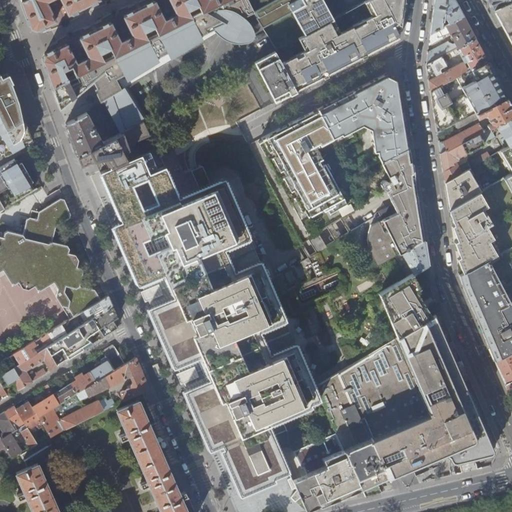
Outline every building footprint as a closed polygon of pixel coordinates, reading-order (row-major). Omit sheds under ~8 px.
[(23,0),(21,1),(28,20),(30,28),(36,30),(55,21),(55,19),(47,1),(48,0),(60,0),(67,13),(69,14),(98,0),(23,0)] [(168,0),(176,14),(164,20),(155,2),(154,1),(144,6),(124,15),(123,17),(132,35),(120,42),(111,23),(109,22),(97,28),(80,37),(80,39),(88,57),(76,63),(67,44),(66,44),(61,46),(59,47),(47,53),(45,55),(42,60),(43,63),(48,75),(52,87),(68,79),(63,70),(71,66),(75,75),(104,61),(100,53),(110,48),(114,55),(147,39),(144,31),(154,26),(158,33),(193,16),(189,9),(199,4),(202,11),(223,0),(168,0)] [(58,104),(61,110),(79,95),(94,82),(100,93),(105,103),(120,133),(141,122),(123,89),(121,90),(118,84),(127,80),(129,84),(202,39),(201,36),(215,28),(217,30),(220,34),(223,36),(227,38),(233,40),(236,40),(241,39),(245,38),(247,35),(247,30),(245,25),(241,19),(254,12),(247,0),(223,0),(202,11),(193,16),(158,33),(147,39),(114,55),(104,61),(75,75),(68,79),(52,87),(53,88),(54,87),(55,90),(54,91),(58,104)] [(317,0),(286,18),(297,39),(301,37),(321,26),(329,21),(369,0),(317,0)] [(352,26),(367,53),(379,47),(398,37),(396,33),(397,33),(394,25),(397,23),(402,21),(404,0),(369,0),(376,14),(352,26)] [(448,23),(462,15),(453,0),(434,0),(430,31),(430,33),(441,27),(442,20),(446,18),(448,23)] [(511,0),(488,0),(489,2),(493,9),(511,0)] [(511,0),(493,9),(502,25),(506,32),(511,29),(511,33),(507,35),(511,43),(511,0)] [(442,38),(441,36),(446,33),(448,36),(450,34),(455,43),(453,44),(449,43),(448,41),(428,51),(426,66),(475,38),(468,27),(466,22),(462,15),(448,23),(441,27),(430,33),(428,45),(442,38)] [(321,26),(342,66),(350,62),(362,56),(361,54),(365,52),(366,54),(367,53),(352,26),(336,35),(329,21),(321,26)] [(303,51),(317,78),(323,75),(322,74),(324,73),(327,72),(328,73),(342,66),(321,26),(301,37),(308,48),(303,51)] [(488,61),(480,48),(475,38),(426,66),(429,84),(430,90),(441,84),(456,77),(488,61)] [(269,91),(275,103),(283,98),(296,91),(295,90),(287,75),(281,63),(275,50),(254,61),(269,91)] [(287,75),(295,90),(305,84),(317,78),(303,51),(302,52),(303,54),(290,60),(289,58),(281,63),(287,75)] [(441,84),(430,90),(432,94),(433,97),(431,98),(435,126),(436,125),(438,128),(440,131),(437,133),(437,134),(457,123),(455,118),(461,115),(464,120),(507,97),(496,77),(488,61),(456,77),(464,93),(450,101),(441,84)] [(0,133),(23,119),(20,110),(16,97),(10,82),(7,73),(1,76),(0,76),(0,133)] [(318,111),(331,136),(335,143),(352,133),(348,127),(360,121),(369,125),(372,147),(375,147),(376,148),(376,150),(381,160),(384,159),(409,146),(405,122),(402,105),(399,85),(398,78),(386,73),(369,82),(341,97),(317,109),(318,111)] [(275,103),(269,91),(266,93),(272,104),(275,103)] [(511,106),(511,105),(507,97),(464,120),(459,122),(461,127),(485,114),(487,118),(493,115),(494,118),(490,120),(491,123),(487,125),(488,128),(511,114),(511,106)] [(264,136),(260,138),(268,152),(270,151),(274,157),(271,158),(279,172),(281,171),(285,177),(282,178),(290,192),(292,191),(296,197),(293,198),(301,213),(303,211),(307,217),(325,208),(329,214),(346,205),(324,164),(320,166),(317,160),(319,155),(314,145),(331,136),(318,111),(311,114),(302,119),(300,117),(293,121),(288,124),(289,126),(280,131),(279,129),(264,136)] [(99,136),(87,112),(65,123),(72,141),(73,143),(77,156),(102,142),(116,135),(113,129),(99,136)] [(483,131),(461,142),(466,152),(466,153),(483,143),(482,142),(494,135),(491,131),(494,129),(505,147),(511,142),(511,114),(488,128),(483,131)] [(23,119),(0,133),(0,147),(4,147),(6,156),(14,151),(25,145),(31,141),(28,130),(23,119)] [(141,122),(120,133),(116,135),(102,142),(77,156),(79,160),(84,174),(85,178),(100,172),(124,161),(120,152),(126,149),(125,145),(119,148),(117,144),(121,141),(123,145),(148,132),(143,121),(141,122)] [(438,145),(440,154),(461,142),(483,131),(479,123),(438,145)] [(139,145),(143,153),(155,147),(151,137),(139,145)] [(467,163),(466,161),(456,167),(454,165),(457,164),(456,161),(458,160),(458,157),(466,153),(466,152),(461,142),(440,154),(442,169),(444,182),(467,169),(470,167),(467,163)] [(511,142),(505,147),(500,150),(511,172),(511,142)] [(404,208),(376,221),(380,228),(418,207),(417,197),(414,179),(411,162),(409,146),(384,159),(383,165),(389,177),(383,180),(382,181),(381,182),(381,183),(381,185),(383,187),(384,187),(385,187),(388,187),(388,188),(394,185),(404,208)] [(314,386),(221,177),(178,196),(155,147),(143,153),(124,161),(100,172),(121,220),(111,224),(113,228),(127,260),(138,287),(141,293),(144,300),(146,301),(148,300),(151,306),(147,308),(159,335),(168,355),(173,368),(177,366),(179,372),(178,373),(177,376),(180,383),(182,383),(184,383),(187,389),(183,391),(192,412),(203,437),(209,450),(222,444),(224,448),(220,450),(227,465),(239,493),(240,495),(250,491),(267,484),(275,480),(274,478),(288,471),(268,424),(282,418),(289,436),(302,430),(294,413),(311,406),(310,404),(320,399),(314,386)] [(470,167),(489,156),(487,152),(467,163),(470,167)] [(0,201),(5,208),(6,208),(4,204),(14,197),(17,201),(33,192),(32,190),(33,189),(30,183),(32,182),(21,163),(18,164),(16,159),(14,160),(13,159),(2,166),(0,166),(0,172),(0,173),(0,172),(0,201)] [(467,169),(444,182),(446,194),(447,196),(449,210),(451,208),(479,192),(467,169)] [(456,240),(462,251),(464,254),(459,257),(465,266),(467,270),(487,259),(511,245),(511,172),(479,192),(451,208),(455,217),(458,221),(454,224),(459,233),(461,237),(456,240)] [(60,201),(37,215),(35,222),(28,221),(24,222),(21,237),(6,233),(3,235),(2,240),(0,239),(0,273),(6,284),(10,285),(14,283),(17,288),(24,290),(30,287),(33,292),(36,293),(50,285),(58,286),(56,295),(63,305),(70,307),(75,316),(84,311),(99,301),(93,291),(79,288),(82,278),(83,272),(81,269),(77,267),(78,260),(76,256),(75,254),(70,253),(71,249),(69,245),(51,241),(54,226),(69,217),(70,214),(63,202),(60,201)] [(389,244),(421,225),(419,215),(418,207),(380,228),(389,244)] [(378,265),(396,255),(389,244),(380,228),(376,221),(370,224),(369,225),(368,229),(367,234),(367,238),(368,242),(370,248),(378,265)] [(396,255),(423,239),(422,232),(421,225),(389,244),(396,255)] [(423,239),(396,255),(398,260),(403,257),(409,268),(404,270),(408,276),(409,275),(427,265),(425,250),(423,239)] [(511,245),(487,259),(467,270),(459,275),(462,286),(470,304),(476,319),(482,331),(492,355),(494,360),(511,350),(511,245)] [(282,272),(291,290),(317,277),(308,259),(282,272)] [(413,281),(409,275),(408,276),(380,291),(389,306),(387,307),(394,319),(392,320),(401,335),(432,316),(427,308),(420,297),(416,290),(418,289),(413,281)] [(94,317),(113,306),(110,300),(108,295),(99,301),(84,311),(88,318),(85,319),(87,322),(94,317)] [(115,312),(113,306),(94,317),(100,328),(105,337),(107,335),(108,332),(117,327),(112,321),(118,317),(115,312)] [(401,335),(314,386),(320,399),(342,445),(368,433),(388,477),(392,476),(396,474),(415,465),(438,456),(447,452),(450,459),(452,461),(456,462),(473,458),(490,453),(492,449),(489,443),(483,428),(476,413),(472,403),(464,384),(449,350),(440,330),(434,315),(432,316),(401,335)] [(100,328),(94,317),(87,322),(78,327),(82,334),(86,337),(94,333),(100,328)] [(54,342),(67,334),(64,330),(71,324),(69,320),(13,354),(19,364),(36,353),(33,348),(38,344),(39,345),(51,338),(54,342)] [(78,327),(67,334),(54,342),(46,347),(51,355),(63,348),(69,359),(72,357),(85,349),(93,344),(86,337),(82,334),(78,327)] [(107,348),(103,351),(105,355),(113,370),(124,364),(113,344),(107,348)] [(46,347),(36,353),(19,364),(14,367),(25,386),(36,379),(47,372),(45,369),(37,374),(36,372),(30,376),(26,370),(32,366),(32,367),(40,362),(39,362),(44,359),(50,370),(57,366),(51,355),(46,347)] [(511,380),(511,350),(494,360),(499,371),(505,384),(511,380)] [(97,364),(94,365),(96,368),(90,372),(96,381),(113,370),(105,355),(100,359),(99,362),(97,364)] [(135,357),(124,364),(113,370),(96,381),(76,393),(59,404),(38,416),(43,425),(51,436),(115,405),(112,399),(107,401),(106,398),(85,408),(80,399),(87,395),(129,377),(133,382),(131,385),(132,387),(121,393),(123,397),(121,398),(123,401),(149,388),(141,371),(135,357)] [(0,362),(0,368),(1,369),(8,365),(5,360),(0,362)] [(96,381),(90,372),(84,362),(81,364),(88,374),(84,376),(82,373),(78,375),(75,377),(77,380),(70,384),(76,393),(96,381)] [(14,367),(0,375),(0,383),(2,387),(8,396),(11,395),(5,386),(9,383),(17,379),(16,388),(18,390),(25,386),(14,367)] [(63,380),(66,386),(53,394),(59,404),(76,393),(70,384),(64,374),(58,378),(60,381),(63,380)] [(49,396),(32,407),(38,416),(59,404),(53,394),(48,385),(44,387),(49,396)] [(22,405),(15,409),(27,428),(33,424),(36,429),(43,425),(38,416),(32,407),(29,401),(22,405)] [(117,410),(127,433),(120,436),(122,440),(129,438),(148,480),(141,483),(143,487),(150,485),(161,511),(187,511),(186,509),(181,498),(186,496),(184,491),(182,492),(179,493),(168,469),(156,439),(142,409),(139,401),(117,410)] [(10,408),(5,411),(12,423),(16,420),(18,423),(19,423),(20,423),(24,428),(22,429),(22,433),(29,443),(24,445),(26,449),(37,443),(27,428),(15,409),(13,406),(10,408)] [(16,429),(12,423),(5,411),(0,414),(0,427),(4,433),(0,435),(0,436),(1,439),(15,430),(16,429)] [(15,430),(1,439),(12,456),(22,451),(14,437),(20,433),(19,431),(17,433),(15,430)] [(342,445),(343,448),(344,449),(362,488),(363,491),(364,493),(364,494),(365,496),(380,493),(375,482),(387,477),(388,477),(368,433),(342,445)] [(12,456),(1,439),(0,436),(0,448),(2,447),(9,457),(12,456)] [(20,455),(24,461),(51,444),(48,438),(20,455)] [(344,449),(322,458),(326,466),(292,480),(295,488),(296,490),(299,498),(304,511),(308,509),(313,507),(321,504),(321,505),(337,499),(339,502),(344,500),(353,497),(351,492),(362,488),(344,449)] [(59,511),(38,462),(15,472),(23,490),(17,493),(19,497),(25,495),(32,511),(59,511)] [(287,479),(292,490),(295,488),(292,480),(291,478),(287,479)] [(290,497),(295,501),(299,498),(296,490),(290,497)]
